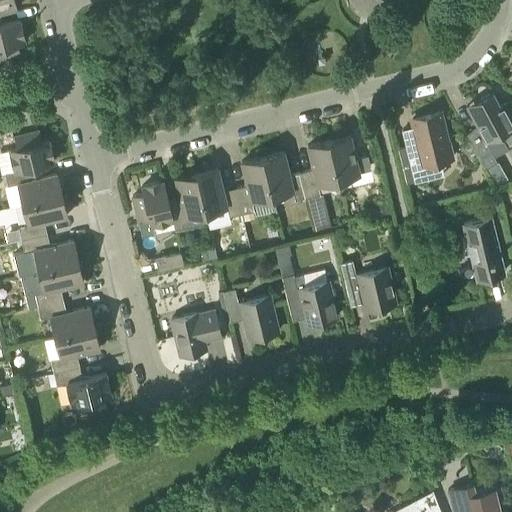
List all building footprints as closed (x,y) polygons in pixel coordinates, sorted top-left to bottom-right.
[(0,0),(0,11),(16,8),(14,0),(0,0)] [(0,58),(20,54),(17,43),(24,41),(19,19),(0,24),(0,58)] [(493,138),(511,127),(511,117),(504,103),(499,105),(493,92),(466,107),(478,128),(466,134),(479,157),(498,147),(493,138)] [(449,142),(446,143),(439,113),(412,120),(414,128),(402,130),(415,181),(444,174),(440,160),(453,157),(449,142)] [(14,136),(17,147),(10,149),(15,171),(31,167),(54,161),(49,140),(41,141),(39,130),(14,136)] [(329,140),(338,179),(359,174),(361,184),(374,181),(368,155),(355,158),(350,135),(329,140)] [(317,184),(338,179),(329,140),(307,145),(313,168),(301,171),(307,197),(320,194),(317,184)] [(295,200),(307,197),(301,171),(289,174),(283,151),(262,156),(272,195),(293,190),(295,200)] [(235,188),(241,213),(254,210),(255,215),(276,211),(272,195),(262,156),(241,162),(247,185),(235,188)] [(499,161),(497,163),(487,168),(492,177),(504,170),(499,161)] [(57,173),(34,179),(31,167),(15,171),(5,173),(8,185),(18,183),(23,204),(62,194),(57,173)] [(229,216),(241,213),(235,188),(223,190),(217,167),(196,173),(205,211),(226,206),(229,216)] [(205,211),(196,173),(175,178),(181,201),(169,204),(173,219),(172,219),(175,230),(187,227),(208,221),(205,211)] [(152,225),(172,219),(173,219),(169,204),(163,181),(141,186),(143,193),(132,196),(138,220),(149,218),(150,219),(138,222),(141,236),(153,233),(152,225)] [(21,239),(47,233),(44,221),(67,215),(62,194),(23,204),(28,224),(18,227),(21,239)] [(328,225),(321,197),(310,199),(317,228),(328,225)] [(492,211),(500,209),(497,197),(489,199),(492,211)] [(460,255),(459,258),(460,258),(461,257),(471,254),(477,278),(504,272),(490,216),(464,222),(466,233),(460,235),(461,241),(461,244),(461,247),(461,250),(461,252),(460,255)] [(50,245),(47,233),(21,239),(24,252),(34,249),(39,270),(78,260),(73,239),(50,245)] [(158,271),(184,266),(180,253),(156,258),(158,271)] [(37,306),(63,299),(60,287),(83,282),(78,260),(39,270),(44,291),(34,293),(37,306)] [(386,266),(355,273),(352,260),(340,262),(346,286),(360,282),(366,310),(395,303),(386,266)] [(337,317),(328,279),(325,267),(293,275),(293,274),(282,276),(287,300),(301,297),(308,324),(337,317)] [(228,314),(242,311),(249,338),(278,331),(269,294),(237,301),(234,288),(223,291),(228,314)] [(66,311),(63,299),(37,306),(40,318),(50,316),(55,336),(94,327),(89,306),(66,311)] [(197,314),(197,311),(171,318),(180,355),(206,349),(204,339),(221,335),(215,309),(197,314)] [(53,372),(79,366),(76,354),(99,348),(94,327),(55,336),(60,357),(50,360),(53,372)] [(82,378),(79,366),(53,372),(56,385),(66,382),(72,404),(79,402),(82,413),(106,407),(104,396),(111,394),(105,372),(82,378)] [(0,385),(0,394),(0,395),(14,392),(11,382),(0,385)] [(452,511),(499,511),(494,488),(474,493),(472,483),(447,489),(452,511)] [(431,490),(399,507),(389,511),(440,511),(432,489),(431,490)]
